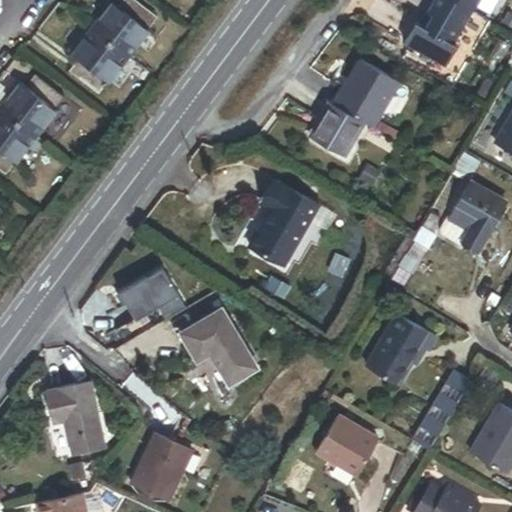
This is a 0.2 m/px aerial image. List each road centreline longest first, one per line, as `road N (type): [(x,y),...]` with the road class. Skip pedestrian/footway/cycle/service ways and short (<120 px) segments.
road 1 (secondary): [(270,0),(0,357)]
road 2 (unknown): [(188,109),(227,127),(247,122),(349,0)]
